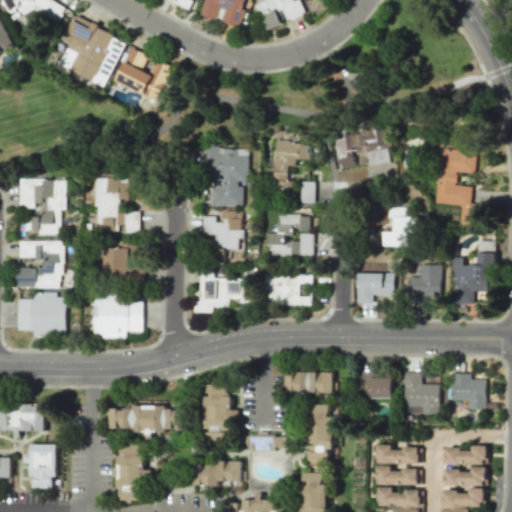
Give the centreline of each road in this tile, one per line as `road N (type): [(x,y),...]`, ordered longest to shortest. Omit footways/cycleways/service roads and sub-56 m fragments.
road 1 (residential): [(511,338),(272,336),(139,366),(0,367)]
road 2 (residential): [(363,0),(316,40),(277,53),(227,54),(114,0)]
road 3 (residential): [(178,357),(168,182)]
road 4 (residential): [(340,336),(343,206)]
